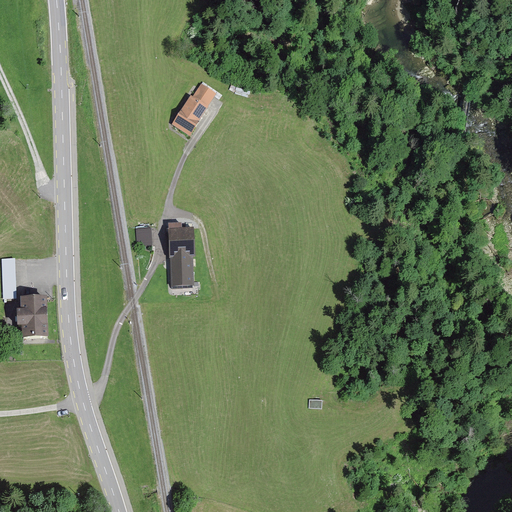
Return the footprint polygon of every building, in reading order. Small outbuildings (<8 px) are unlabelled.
[(194,84),(167,128),(186,139),(213,96),(194,84)] [(138,225),(139,241),(154,241),(153,224),(138,225)] [(204,225),(175,226),(177,286),(201,285),(200,259),(205,259),(204,225)] [(5,294),(16,294),(16,254),(4,254),(5,294)] [(58,299),(33,300),(33,311),(29,312),(30,342),(59,341),(58,328),(62,328),(61,311),(58,311),(58,299)]
